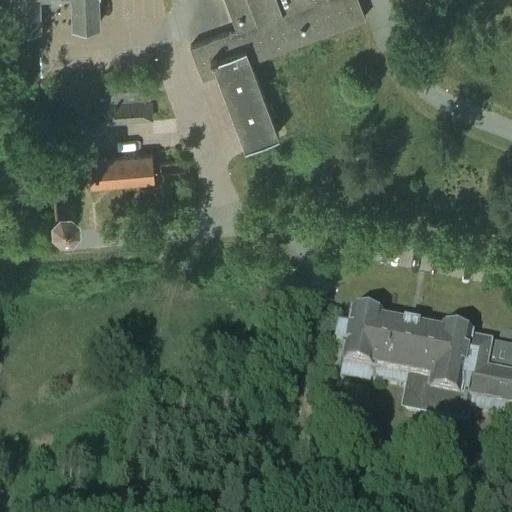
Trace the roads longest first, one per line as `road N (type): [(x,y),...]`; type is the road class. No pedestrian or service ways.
road 1 (residential): [(0,244),(319,224),(511,258)]
road 2 (residential): [(511,132),(431,95),(410,71),(381,0)]
